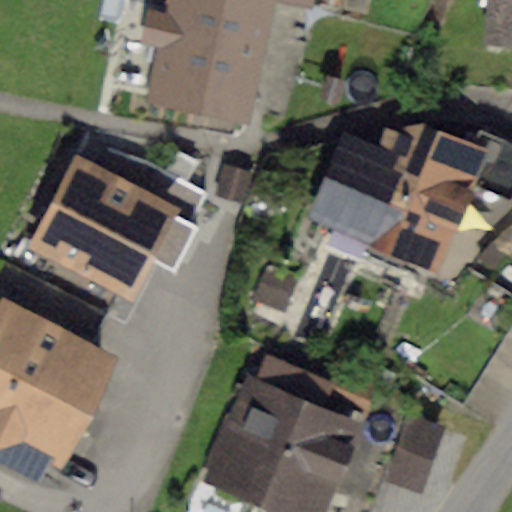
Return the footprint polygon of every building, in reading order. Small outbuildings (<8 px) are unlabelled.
[(175,0),(159,84),(231,99),(254,0),(175,0)] [(349,144),(322,210),(428,255),(473,149),(421,126),(395,133),(384,159),(349,144)] [(42,240),(27,270),(107,311),(161,207),(80,165),(42,240)] [(511,293),(468,266),(405,368),(451,397),(511,299),(511,293)] [(93,339),(107,311),(27,270),(0,322),(0,457),(38,477),(100,355),(88,349),(93,339)] [(315,362),(306,382),(360,406),(369,386),(315,362)] [(270,369),(227,475),(306,507),(322,466),(336,472),(354,430),(286,402),(296,379),(270,369)] [(409,418),(389,475),(417,484),(437,428),(409,418)]
